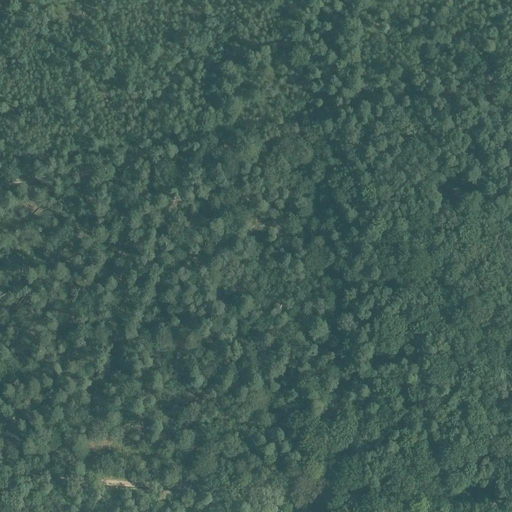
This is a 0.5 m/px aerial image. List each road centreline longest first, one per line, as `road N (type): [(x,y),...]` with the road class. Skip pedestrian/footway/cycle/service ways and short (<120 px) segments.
road 1 (track): [(511,77),(348,142),(0,187)]
road 2 (unclassified): [(511,507),(346,486),(0,471)]
road 3 (track): [(346,493),(348,142)]
